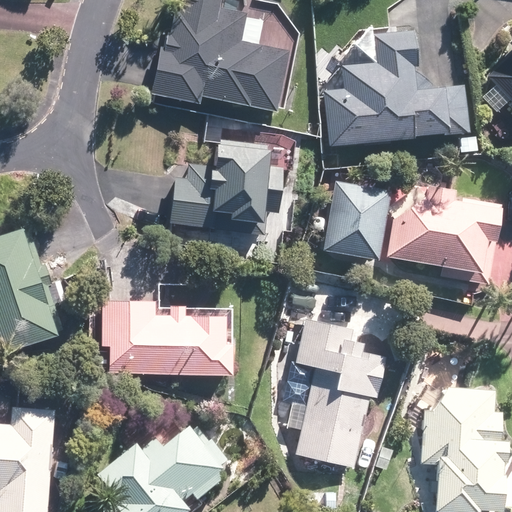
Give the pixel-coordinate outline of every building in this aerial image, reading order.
[(215,0),(179,0),(173,31),(158,28),(146,95),(197,104),(199,95),(276,109),(286,53),(254,47),(260,14),(214,6),(215,0)] [(432,85),(413,72),(409,33),(368,37),(371,64),(342,67),(344,90),(320,93),(326,149),(471,135),(466,82),(432,85)] [(511,39),(507,45),(511,50),(511,52),(482,82),(511,113),(511,39)] [(186,179),(173,178),(170,227),(263,232),(266,192),(280,192),(281,165),(264,165),(266,141),(214,138),(212,168),(187,166),(186,179)] [(389,189),(336,181),(324,254),(377,262),(389,189)] [(499,205),(398,191),(388,261),(443,268),(442,278),(478,283),(484,238),(494,239),(499,205)] [(62,333),(24,224),(0,232),(0,351),(1,354),(62,333)] [(422,308),(298,279),(288,321),(301,324),(292,364),(313,369),(293,454),(355,469),(381,355),(353,348),(359,320),(416,334),(422,308)] [(156,302),(99,301),(98,351),(110,351),(109,373),(229,374),(230,312),(155,311),(156,302)] [(489,393),(422,390),(419,462),(434,463),(432,510),(473,511),(479,511),(479,509),(501,510),(505,440),(501,439),(503,408),(488,407),(489,393)] [(11,425),(0,424),(0,511),(47,511),(52,409),(12,407),(11,425)] [(193,511),(229,484),(236,478),(195,427),(165,451),(159,443),(142,456),(134,447),(93,479),(118,510),(115,511),(193,511)]
